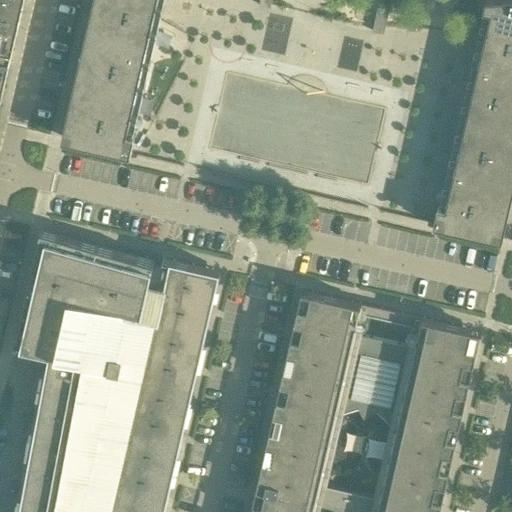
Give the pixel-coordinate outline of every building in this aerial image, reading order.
[(5,0),(0,0),(0,27),(17,32),(24,4),(5,0)] [(104,0),(72,140),(137,155),(138,153),(131,152),(136,134),(128,132),(158,0),(104,0)] [(440,204),(439,204),(435,223),(494,237),(511,156),(511,0),(485,0),(484,8),(492,10),(475,82),(474,89),(467,87),(440,204)] [(0,27),(0,62),(10,64),(17,32),(0,27)] [(0,62),(0,91),(3,92),(10,64),(0,62)] [(310,169),(370,180),(383,106),(335,98),(326,152),(313,150),(310,169)] [(340,233),(366,241),(371,225),(344,218),(340,233)] [(15,342),(48,350),(17,511),(165,511),(221,269),(42,228),(15,342)] [(303,288),(251,511),(439,511),(482,329),(303,288)]
